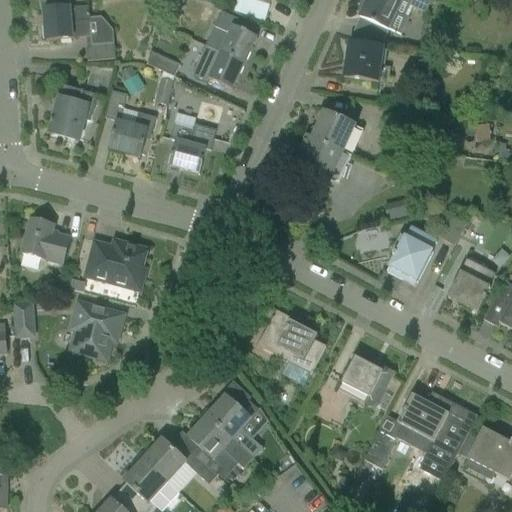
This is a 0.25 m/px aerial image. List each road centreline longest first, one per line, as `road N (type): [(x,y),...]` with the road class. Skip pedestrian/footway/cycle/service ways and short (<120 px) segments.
road 1 (residential): [(511,383),(218,229)]
road 2 (residential): [(218,229),(324,0)]
road 3 (residential): [(218,229),(11,174)]
road 4 (residential): [(38,511),(51,472),(176,381)]
road 5 (residential): [(11,174),(0,33)]
